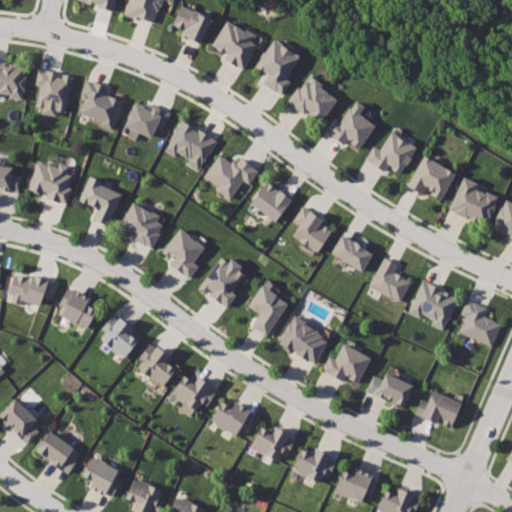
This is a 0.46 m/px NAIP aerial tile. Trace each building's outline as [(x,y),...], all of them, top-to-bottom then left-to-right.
[(84,0),(112,8),(114,0),(84,0)] [(127,0),(123,13),(151,24),(159,0),(127,0)] [(182,2),(173,22),(184,28),(183,34),(200,42),(212,15),(182,2)] [(227,17),(214,42),(227,50),(224,57),(245,69),(261,37),(227,17)] [(275,38),(256,65),(268,73),(264,83),(283,95),(292,82),(288,77),(301,57),(275,38)] [(0,61),(0,97),(23,101),(29,66),(0,61)] [(38,68),(34,84),(41,85),(36,107),(65,113),(74,75),(38,68)] [(310,74),(289,101),(321,122),(339,96),(310,74)] [(88,76),(79,97),(86,99),(81,113),(114,127),(125,102),(106,93),(109,86),(88,76)] [(356,99),(341,120),(336,118),(328,130),(345,144),(349,138),(360,147),(375,125),(361,113),(366,106),(356,99)] [(135,101),(125,125),(150,138),(156,127),(161,130),(169,113),(149,101),(145,107),(135,101)] [(180,120),(164,150),(174,157),(177,153),(188,159),(186,165),(198,172),(216,141),(180,120)] [(393,130),(380,149),(375,145),(367,157),(385,169),(389,164),(403,172),(419,146),(393,130)] [(219,155),(206,176),(219,185),(215,191),(229,199),(242,181),(247,187),(260,171),(241,158),(236,164),(219,155)] [(424,155),(410,184),(421,191),(424,184),(435,189),(432,193),(440,198),(456,173),(424,155)] [(29,191),(68,204),(74,190),(69,187),(75,168),(40,158),(29,191)] [(0,164),(0,188),(20,191),(23,176),(13,175),(14,166),(0,164)] [(90,176),(80,200),(96,207),(93,218),(108,224),(122,196),(110,190),(112,185),(90,176)] [(463,178),(449,208),(487,226),(500,197),(463,178)] [(266,181),(251,203),(277,222),(292,199),(266,181)] [(511,201),(508,199),(495,228),(511,236),(511,201)] [(133,202),(120,229),(153,248),(165,227),(158,223),(161,215),(133,202)] [(304,205),(293,222),(299,227),(294,236),(320,252),(333,231),(322,224),(325,219),(304,205)] [(180,227),(163,253),(174,260),(171,265),(191,279),(199,268),(193,262),(205,245),(180,227)] [(343,234),(332,252),(364,271),(375,254),(343,234)] [(221,257),(200,286),(228,308),(237,295),(234,291),(246,274),(240,270),(244,266),(233,258),(229,263),(221,257)] [(385,257),(370,285),(401,301),(412,281),(394,271),(399,264),(385,257)] [(14,274),(8,296),(47,307),(53,286),(16,275),(14,274)] [(422,280),(409,312),(421,318),(423,314),(434,319),(432,324),(444,330),(459,298),(422,280)] [(69,284),(58,302),(66,307),(61,315),(87,330),(99,310),(87,302),(91,297),(69,284)] [(261,285),(249,305),(261,312),(254,325),(268,334),(291,302),(261,285)] [(467,300),(462,312),(467,315),(462,331),(491,345),(501,324),(485,315),(487,308),(467,300)] [(114,311),(103,328),(108,331),(103,340),(127,356),(140,337),(131,331),(135,325),(114,311)] [(295,314),(277,342),(315,364),(332,336),(295,314)] [(151,340),(141,357),(146,360),(141,368),(165,384),(176,366),(168,361),(172,354),(151,340)] [(345,344),(336,357),(332,355),(323,369),(344,379),(345,374),(358,382),(371,357),(345,344)] [(374,374),(367,388),(403,407),(414,386),(389,371),(384,378),(374,374)] [(185,372),(174,392),(199,408),(203,402),(208,406),(216,392),(211,388),(214,383),(200,374),(196,380),(185,372)] [(421,398),(416,410),(451,428),(463,403),(435,390),(430,401),(421,398)] [(17,399),(1,415),(27,443),(39,430),(33,424),(39,418),(17,399)] [(222,400),(212,420),(238,436),(241,430),(246,433),(255,418),(222,400)] [(261,426),(251,447),(278,460),(281,456),(286,458),(295,441),(290,438),(292,433),(275,426),(273,431),(261,426)] [(51,430),(37,451),(70,475),(80,461),(71,455),(75,447),(51,430)] [(303,448),(295,469),(320,482),(322,477),(329,479),(337,462),(331,458),(333,454),(316,447),(314,454),(303,448)] [(93,457),(84,473),(95,481),(91,487),(112,498),(124,474),(93,457)] [(345,469),(334,490),(362,503),(365,495),(371,497),(378,483),(371,480),(374,475),(359,469),(357,474),(345,469)] [(135,479),(126,497),(137,501),(134,508),(142,511),(159,511),(167,496),(135,479)] [(386,489),(378,511),(380,511),(414,511),(421,501),(416,498),(417,495),(399,487),(396,494),(386,489)] [(207,511),(178,495),(171,511),(207,511)]
